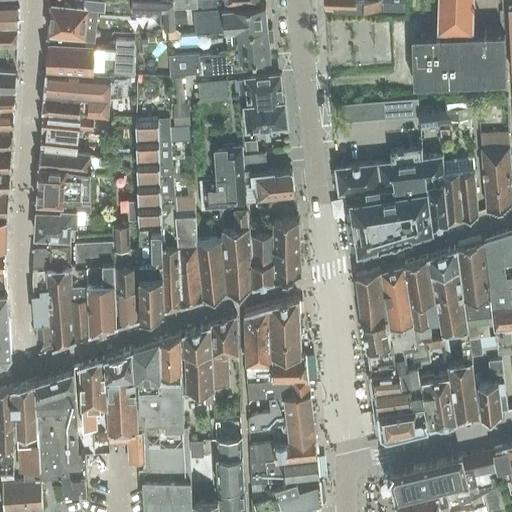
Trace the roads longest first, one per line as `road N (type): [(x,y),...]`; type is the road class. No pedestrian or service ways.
road 1 (tertiary): [(348,466),(302,0)]
road 2 (residential): [(348,466),(511,425)]
